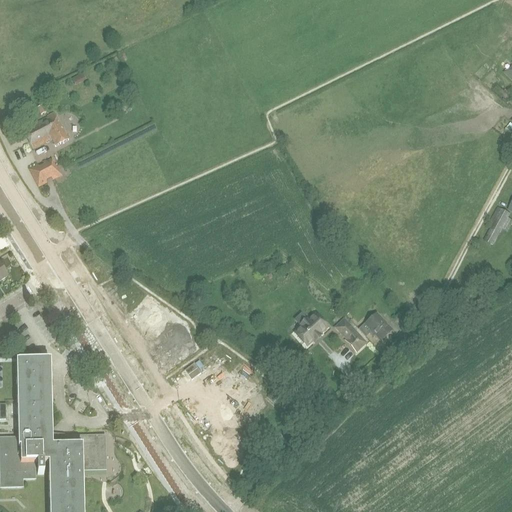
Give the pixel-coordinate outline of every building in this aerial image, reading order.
[(46,113),(43,106),(37,109),(41,116),(46,113)] [(68,141),(54,114),(22,130),(32,150),(51,140),(55,147),(68,141)] [(39,168),(38,165),(29,170),(38,188),(47,183),(46,181),(51,178),(52,181),(61,176),(56,167),(55,167),(52,160),(44,165),(39,168)] [(508,233),(511,224),(511,220),(509,219),(511,215),(497,208),(486,228),(490,229),(483,242),(493,246),(502,230),(508,233)] [(474,277),(466,272),(464,276),(459,285),(468,290),(474,277)] [(400,313),(395,317),(399,321),(400,321),(404,325),(408,321),(405,317),(404,317),(400,313)] [(380,342),(391,330),(377,314),(358,330),(365,339),(369,335),(373,339),(375,337),(380,342)] [(295,335),(307,347),(326,328),(315,316),(308,323),(306,321),(300,327),(302,328),(295,335)] [(367,343),(344,320),(335,329),(333,330),(356,353),(367,343)] [(81,511),(81,493),(81,490),(81,489),(81,470),(104,470),(104,469),(103,439),(80,440),(80,439),(68,439),(66,439),(66,447),(62,447),(62,443),(62,434),(54,435),(54,441),(54,443),(54,447),(50,447),(50,429),(49,398),(48,362),(18,362),(19,402),(19,441),(0,441),(0,449),(0,456),(0,464),(1,489),(22,488),(22,480),(34,480),(34,465),(37,465),(37,475),(44,475),(44,465),(50,465),(51,511),(81,511)]
